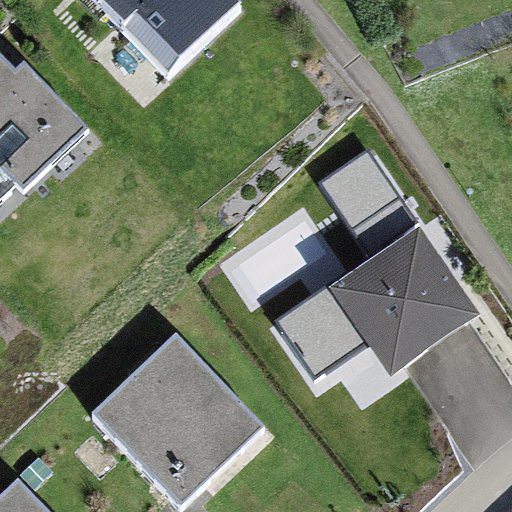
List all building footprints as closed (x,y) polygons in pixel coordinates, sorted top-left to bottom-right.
[(126,0),(183,52),(232,0),(126,0)] [(109,111),(8,20),(0,28),(0,145),(21,133),(58,166),(109,111)] [(423,222),(347,282),(417,369),(493,309),(423,222)] [(284,422),(193,333),(113,415),(204,504),(284,422)] [(89,511),(41,465),(0,506),(0,511),(89,511)]
